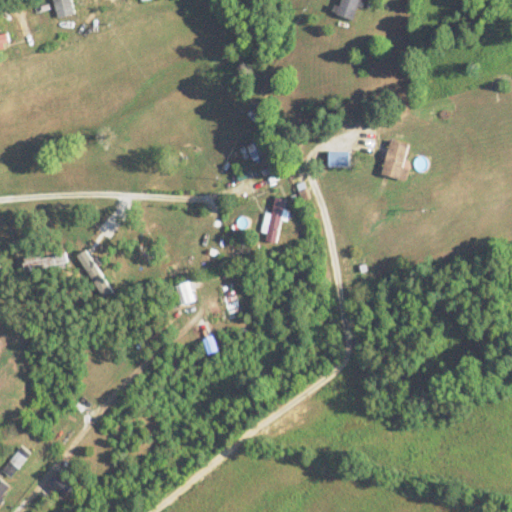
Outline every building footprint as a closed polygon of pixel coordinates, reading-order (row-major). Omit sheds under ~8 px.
[(76,13),(71,0),(52,0),(58,18),(76,13)] [(340,0),(335,14),(352,21),(361,0),(340,0)] [(408,145),(389,140),(380,173),(399,178),(408,145)] [(284,199),(273,197),(266,244),(277,246),(284,199)] [(67,264),(64,251),(21,260),(23,272),(67,264)] [(180,306),(196,300),(188,281),(173,287),(180,306)]
